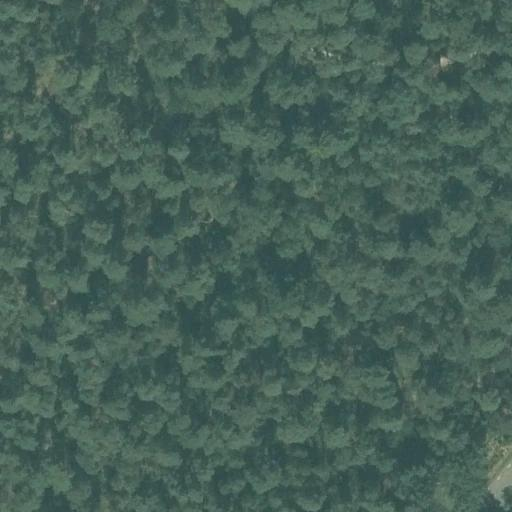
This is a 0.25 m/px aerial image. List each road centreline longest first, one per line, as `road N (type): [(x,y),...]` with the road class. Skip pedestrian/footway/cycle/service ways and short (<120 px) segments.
road 1 (track): [(0,372),(31,324),(73,283),(187,234),(229,197),(305,57),(231,0)]
road 2 (track): [(305,57),(446,61),(511,36)]
